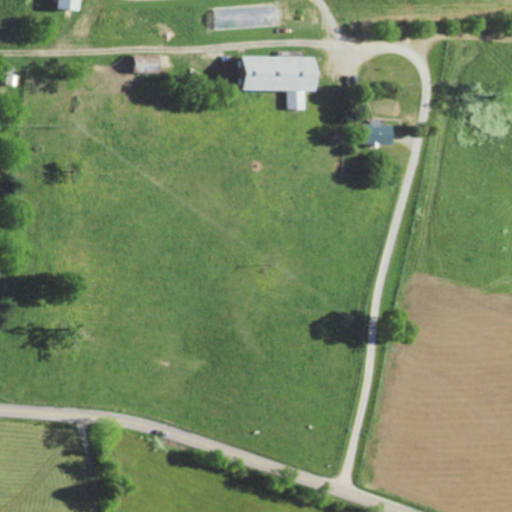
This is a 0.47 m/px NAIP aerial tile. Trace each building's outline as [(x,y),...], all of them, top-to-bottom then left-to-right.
[(73,1),(54,0),(50,0),(50,10),(73,11),(73,1)] [(154,74),(155,56),(129,55),(128,74),(154,74)] [(283,91),(283,110),(301,110),(301,92),(305,92),(305,67),(296,67),(296,57),(232,57),(233,91),(283,91)] [(0,84),(0,85),(0,93),(8,94),(9,67),(0,67),(0,84)] [(386,146),(387,126),(378,125),(378,121),(367,121),(367,125),(358,125),(358,145),(386,146)]
